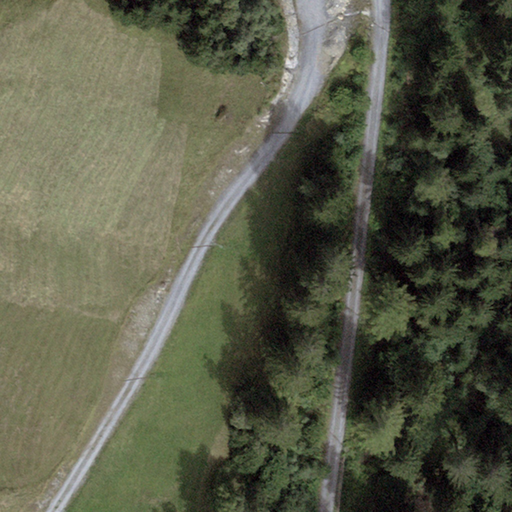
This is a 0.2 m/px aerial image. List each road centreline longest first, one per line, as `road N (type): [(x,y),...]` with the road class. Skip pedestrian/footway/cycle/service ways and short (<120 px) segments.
road 1 (track): [(316,0),(318,34),(297,104),(186,275),(52,511)]
road 2 (track): [(381,0),(328,511)]
